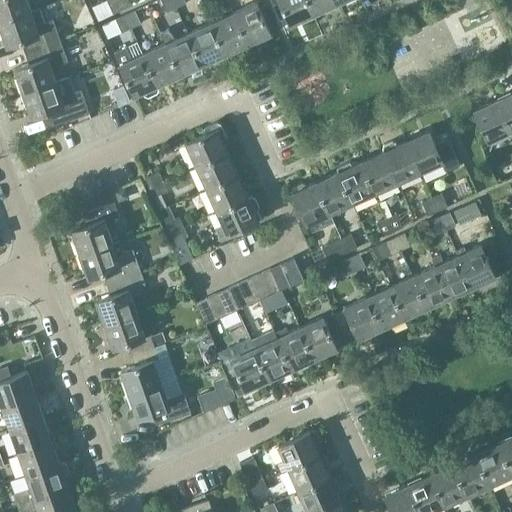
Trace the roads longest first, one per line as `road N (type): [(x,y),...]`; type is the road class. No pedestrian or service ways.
road 1 (residential): [(214,280),(293,241),(238,106),(226,103),(12,198)]
road 2 (residential): [(375,511),(338,416),(317,405),(117,497)]
road 3 (residential): [(117,497),(37,271)]
